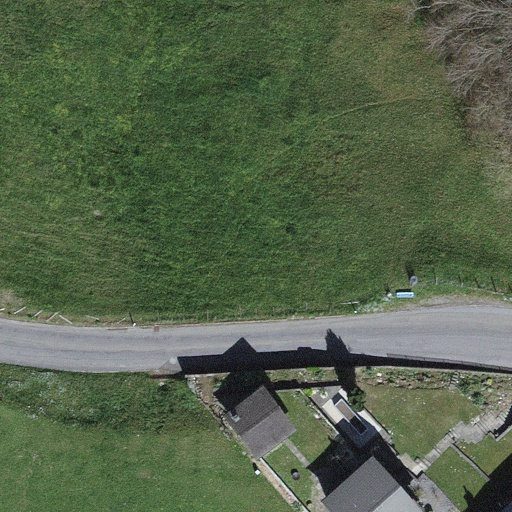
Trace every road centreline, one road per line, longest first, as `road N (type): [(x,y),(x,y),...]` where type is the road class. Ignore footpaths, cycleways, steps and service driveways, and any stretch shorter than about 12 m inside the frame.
road 1 (unclassified): [(297,344),(64,354),(0,340)]
road 2 (residential): [(511,345),(297,344)]
